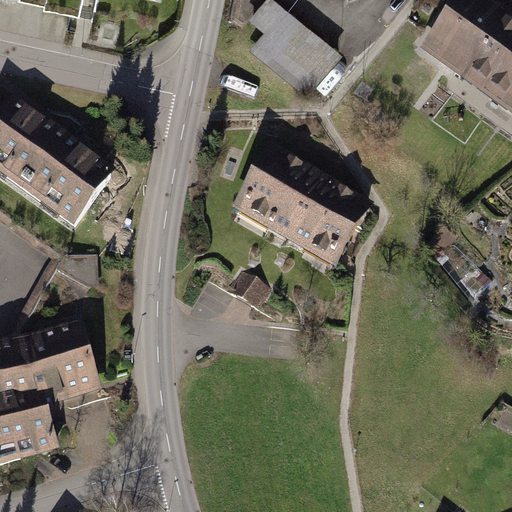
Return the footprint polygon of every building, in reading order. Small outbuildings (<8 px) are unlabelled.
[(284,0),(268,0),(255,16),(270,29),(255,46),(310,92),(345,50),(284,0)] [(511,32),(475,7),(435,65),(511,116),(511,32)] [(18,105),(0,129),(0,177),(74,232),(116,177),(18,105)] [(274,148),(238,211),(345,271),(380,208),(274,148)] [(0,224),(54,265),(8,348),(53,334),(98,249),(74,232),(0,177),(0,224)] [(275,290),(247,274),(234,298),(262,313),(275,290)] [(0,385),(4,399),(0,400),(0,471),(66,452),(57,419),(107,405),(83,325),(53,334),(8,348),(0,349),(0,385)]
